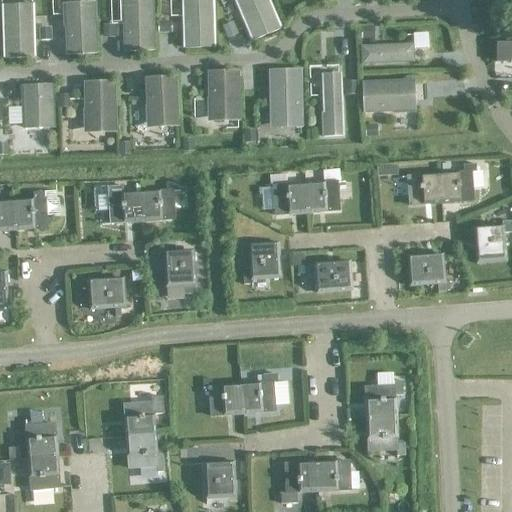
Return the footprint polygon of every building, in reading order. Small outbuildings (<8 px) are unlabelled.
[(266,0),(240,0),(234,3),(251,44),(279,31),(266,0)] [(211,7),(181,7),(182,51),(212,51),(211,7)] [(151,10),(120,11),(121,55),(153,53),(151,10)] [(93,12),(62,14),(64,58),(95,56),(93,12)] [(32,16),(0,17),(1,61),(33,60),(32,16)] [(169,24),(156,24),(156,35),(170,35),(169,24)] [(231,24),(221,29),(225,41),(236,37),(231,24)] [(49,29),(37,30),(37,43),(49,42),(49,29)] [(112,29),(101,29),(101,43),(113,42),(112,29)] [(373,30),(360,30),(360,41),(373,41),(373,30)] [(511,44),(496,45),(496,65),(510,65),(510,66),(511,65),(511,44)] [(412,47),(359,49),(360,67),(412,65),(412,47)] [(299,72),(267,73),(268,117),(300,116),(299,72)] [(237,74),(206,75),(207,119),(237,118),(237,74)] [(339,77),(320,77),(323,138),(342,137),(339,77)] [(173,79),(143,81),(146,125),(176,123),(173,79)] [(405,83),(361,85),(362,118),(406,116),(405,83)] [(112,84),(81,85),(82,129),(114,128),(112,84)] [(355,84),(344,84),(344,97),(355,97),(355,84)] [(53,130),(51,87),(18,89),(20,132),(53,130)] [(67,97),(56,97),(56,110),(67,110),(67,97)] [(377,126),(363,127),(364,137),(377,136),(377,126)] [(254,131),(243,132),(244,145),(254,144),(254,131)] [(192,141),(180,141),(180,149),(180,153),(192,153),(192,148),(192,141)] [(128,144),(117,144),(117,153),(117,157),(128,156),(128,152),(128,144)] [(462,176),(439,177),(441,206),(473,204),(472,175),(475,175),(474,165),(461,166),(462,176)] [(398,167),(376,169),(376,179),(398,177),(398,167)] [(337,171),(321,172),(322,186),(337,185),(338,185),(337,171)] [(284,175),(268,176),(269,190),(274,189),(285,188),(284,175)] [(441,206),(439,177),(408,179),(410,208),(441,206)] [(140,195),(142,223),(175,221),(172,193),(178,193),(177,184),(166,185),(166,193),(140,195)] [(322,186),(305,187),(307,215),(339,213),(337,185),(322,186)] [(307,215),(305,187),(285,188),(274,189),(276,217),(307,215)] [(108,189),(109,197),(110,225),(142,223),(140,195),(120,196),(119,189),(108,189)] [(47,230),(46,201),(45,194),(33,195),(33,202),(14,203),(15,232),(47,230)] [(0,232),(15,232),(14,203),(0,204),(0,232)] [(501,231),(474,233),(477,265),(506,263),(504,235),(510,234),(509,222),(500,223),(501,231)] [(251,271),(241,272),(242,286),(252,285),(251,281),(280,279),(278,253),(278,247),(277,247),(249,249),(251,271)] [(192,252),(164,253),(165,287),(182,287),(183,297),(193,296),(192,252)] [(436,287),(444,286),(444,283),(442,257),(410,260),(412,288),(436,287)] [(302,258),(290,259),(290,269),(303,268),(302,258)] [(318,295),(350,293),(348,264),(316,266),(318,295)] [(142,272),(131,273),(131,283),(142,283),(142,272)] [(444,286),(436,287),(437,292),(448,292),(448,283),(444,283),(444,286)] [(121,286),(89,288),(90,311),(113,310),(113,319),(119,319),(119,310),(122,310),(121,286)] [(256,385),(239,386),(242,416),(273,413),(271,383),(277,383),(276,375),(256,377),(256,385)] [(209,382),(199,383),(200,391),(207,391),(210,418),(242,416),(239,386),(209,388),(209,382)] [(367,422),(395,421),(395,399),(403,398),(402,384),(394,384),(394,390),(366,391),(367,422)] [(124,407),(127,439),(156,437),(154,417),(163,416),(162,399),(150,400),(151,405),(124,407)] [(395,421),(367,422),(369,455),(395,454),(395,458),(404,458),(404,445),(396,445),(395,421)] [(29,460),(57,458),(55,427),(26,429),(29,460)] [(156,437),(127,439),(129,471),(156,469),(157,475),(163,474),(162,457),(157,457),(156,437)] [(21,448),(9,449),(9,462),(22,461),(21,448)] [(197,449),(186,450),(187,460),(198,459),(197,449)] [(60,490),(57,458),(29,460),(31,492),(60,490)] [(8,464),(0,464),(0,486),(4,486),(9,480),(8,464)] [(349,464),(317,465),(318,494),(350,493),(349,464)] [(286,494),(279,494),(280,506),(296,505),(296,495),(318,494),(317,465),(285,467),(286,494)] [(206,499),(235,498),(233,466),(204,467),(206,499)]
